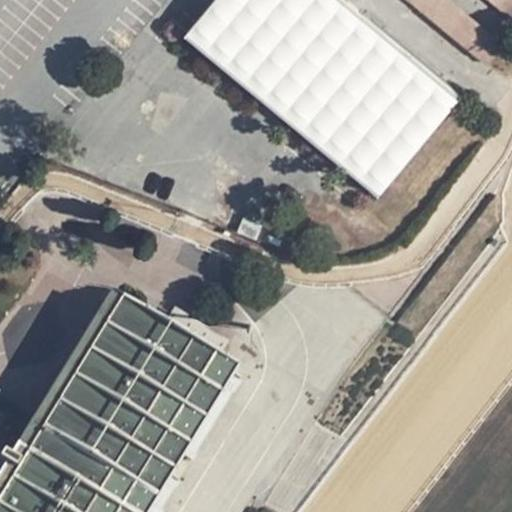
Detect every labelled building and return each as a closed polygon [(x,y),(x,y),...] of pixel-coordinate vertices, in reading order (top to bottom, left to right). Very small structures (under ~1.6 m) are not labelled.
[(461,94),(346,0),(212,0),(186,32),(381,191),(461,94)] [(440,0),(410,0),(487,64),(499,49),(440,0)] [(0,511),(121,511),(213,362),(163,331),(117,303),(0,494),(0,511)] [(169,321),(163,331),(213,362),(220,352),(169,321)] [(148,511),(233,374),(213,362),(121,511),(148,511)]
